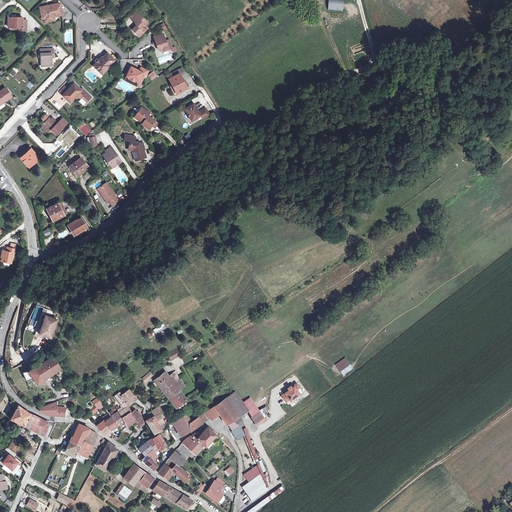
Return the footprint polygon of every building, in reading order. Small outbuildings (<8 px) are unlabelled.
[(59,9),(58,3),(40,7),(41,13),(43,12),(44,18),(44,19),(49,18),(49,17),(54,16),(63,14),(61,8),(59,9)] [(130,17),(133,20),(139,13),(136,11),(130,17)] [(133,20),(136,23),(136,22),(138,23),(137,24),(132,29),(136,33),(137,31),(140,35),(147,28),(144,25),(147,22),(139,13),(133,20)] [(26,20),(22,20),(22,17),(8,17),(8,27),(22,27),(22,30),(26,30),(26,20)] [(162,33),(153,36),(157,49),(161,51),(168,49),(165,40),(162,33)] [(168,49),(173,51),(175,51),(174,47),(172,48),(169,39),(165,40),(168,49)] [(51,53),(53,53),(53,49),(40,49),(41,66),(52,65),(51,57),(51,53)] [(111,65),(110,64),(115,59),(107,52),(102,57),(102,56),(93,65),(102,74),(111,65)] [(70,54),(64,61),(68,64),(74,58),(70,54)] [(126,72),(127,74),(126,76),(129,77),(128,79),(133,81),(140,85),(143,77),(144,77),(147,70),(141,67),(139,71),(130,66),(129,68),(127,69),(126,72)] [(174,94),(186,88),(180,75),(184,72),(182,68),(173,72),(175,76),(169,79),(172,85),(170,86),(174,94)] [(62,95),(70,102),(75,96),(77,97),(82,97),(85,100),(89,95),(80,87),(79,88),(74,83),(68,89),(62,95)] [(59,92),(62,95),(68,89),(65,86),(59,92)] [(0,90),(0,102),(3,100),(4,102),(11,96),(5,87),(0,90)] [(184,108),(191,121),(200,115),(202,118),(209,114),(205,108),(198,112),(193,103),(184,108)] [(141,107),(135,115),(143,121),(142,122),(141,124),(149,129),(151,126),(155,120),(150,117),(147,115),(149,113),(141,107)] [(56,124),(50,119),(45,114),(40,119),(44,122),(42,124),(49,131),(51,129),(56,135),(66,124),(60,119),(57,122),(56,124)] [(155,120),(151,126),(155,129),(159,123),(155,120)] [(85,135),(91,130),(88,126),(82,131),(85,135)] [(142,150),(140,143),(140,142),(134,141),(135,136),(125,134),(124,140),(130,141),(133,141),(132,144),(129,144),(128,149),(132,150),(135,160),(146,157),(144,150),(142,150)] [(103,154),(107,160),(108,159),(113,166),(121,161),(111,147),(105,151),(107,152),(103,154)] [(30,149),(21,157),(29,166),(38,157),(30,149)] [(27,167),(29,166),(21,157),(19,158),(27,167)] [(77,175),(88,167),(81,157),(70,166),(77,175)] [(122,170),(115,173),(119,184),(127,180),(122,170)] [(100,192),(106,202),(108,200),(111,203),(116,199),(117,199),(106,182),(98,187),(101,191),(100,192)] [(60,202),(57,203),(63,215),(66,213),(60,202)] [(63,215),(57,203),(47,208),(53,220),(63,215)] [(78,220),(69,225),(74,234),(75,234),(86,227),(81,218),(78,220)] [(9,247),(6,247),(5,251),(3,250),(0,261),(10,263),(13,252),(14,248),(15,244),(10,243),(9,247)] [(39,334),(45,315),(41,314),(34,335),(44,339),(45,336),(39,334)] [(57,319),(45,315),(39,334),(45,336),(50,338),(57,319)] [(164,324),(153,329),(156,334),(166,328),(164,324)] [(178,348),(167,353),(170,360),(181,355),(178,348)] [(36,366),(35,366),(44,379),(60,369),(53,356),(36,366)] [(344,359),(336,365),(343,374),(351,368),(344,359)] [(43,380),(44,379),(35,366),(34,367),(29,371),(23,372),(26,380),(33,378),(37,384),(43,380)] [(154,379),(169,397),(179,390),(185,385),(179,377),(175,372),(169,376),(166,372),(165,372),(164,372),(154,379)] [(145,382),(150,377),(147,373),(142,379),(143,380),(145,382)] [(279,394),(286,403),(291,400),(292,402),(304,393),(297,382),(279,394)] [(125,408),(128,405),(129,405),(137,399),(133,394),(132,395),(129,390),(121,396),(119,393),(114,397),(121,406),(123,409),(125,408)] [(179,390),(169,397),(177,407),(187,401),(179,390)] [(256,409),(257,408),(250,398),(243,403),(235,391),(226,398),(237,415),(239,417),(247,410),(249,414),(250,413),(256,409)] [(215,405),(206,411),(210,417),(211,418),(220,412),(227,423),(237,415),(226,398),(216,405),(215,405)] [(61,408),(61,406),(57,406),(57,401),(46,405),(41,408),(40,408),(40,409),(40,410),(40,411),(46,414),(64,416),(64,415),(64,408),(61,408)] [(18,405),(16,402),(13,405),(15,407),(16,408),(11,418),(24,424),(30,413),(18,405)] [(101,402),(90,410),(92,415),(98,410),(104,406),(101,402)] [(111,416),(117,425),(124,420),(121,416),(118,411),(117,409),(115,405),(111,407),(113,410),(109,413),(111,416)] [(154,416),(162,412),(159,407),(151,411),(152,413),(154,416)] [(118,411),(121,416),(128,412),(125,408),(123,409),(118,411)] [(134,410),(130,413),(135,420),(136,422),(139,427),(143,423),(141,418),(140,415),(137,412),(134,410)] [(128,412),(121,416),(124,420),(127,425),(135,420),(130,413),(129,411),(128,412)] [(154,416),(147,419),(147,420),(146,420),(147,421),(147,422),(154,432),(160,429),(162,428),(165,426),(168,425),(170,423),(165,415),(163,411),(162,412),(154,416)] [(206,411),(198,417),(202,422),(210,417),(206,411)] [(30,413),(24,424),(43,434),(43,435),(48,422),(38,416),(30,413)] [(106,431),(109,429),(104,420),(111,416),(109,413),(102,417),(103,419),(96,423),(97,424),(96,425),(103,433),(104,433),(106,431)] [(186,414),(182,417),(185,422),(189,430),(189,423),(191,421),(186,414)] [(104,420),(109,429),(110,430),(111,432),(112,434),(115,433),(113,428),(117,425),(111,416),(104,420)] [(182,417),(173,422),(175,425),(177,428),(185,422),(182,417)] [(198,417),(194,420),(197,425),(202,422),(198,417)] [(234,425),(237,423),(235,419),(228,424),(230,428),(233,426),(234,425)] [(189,423),(189,430),(197,425),(194,420),(191,422),(189,423)] [(189,430),(185,422),(177,428),(181,435),(189,430)] [(233,426),(230,428),(232,431),(239,426),(237,423),(234,425),(233,426)] [(79,424),(70,442),(80,446),(89,429),(79,424)] [(197,439),(205,446),(216,434),(208,427),(197,439)] [(97,433),(89,429),(80,446),(77,452),(86,456),(90,448),(92,444),(97,433)] [(158,433),(151,438),(158,448),(158,449),(166,444),(164,441),(163,441),(158,433)] [(195,452),(202,444),(192,434),(186,438),(183,441),(195,452)] [(154,450),(158,448),(151,438),(148,439),(147,440),(152,449),(150,450),(150,451),(147,453),(147,454),(148,455),(151,456),(152,458),(153,457),(157,455),(154,450)] [(147,440),(146,441),(138,447),(144,455),(147,453),(150,451),(150,450),(152,449),(147,440)] [(117,450),(118,449),(108,441),(95,463),(106,469),(117,450)] [(80,446),(70,442),(65,453),(74,457),(77,452),(80,446)] [(175,451),(169,457),(178,464),(183,458),(175,451)] [(2,456),(0,457),(0,463),(2,466),(4,463),(11,469),(18,462),(8,454),(5,458),(2,456)] [(148,455),(147,454),(140,460),(152,470),(157,465),(157,464),(156,463),(152,458),(151,456),(148,455)] [(178,464),(169,457),(165,463),(158,472),(167,478),(173,471),(184,480),(189,474),(177,465),(178,464)] [(139,481),(147,487),(153,478),(134,463),(123,477),(133,484),(137,479),(139,481)] [(228,476),(234,471),(229,466),(224,471),(228,476)] [(242,486),(252,500),(268,489),(262,472),(242,486)] [(147,487),(139,481),(136,486),(144,492),(147,487)] [(185,508),(191,500),(182,494),(169,486),(159,481),(154,488),(153,490),(161,495),(162,494),(185,508)] [(222,494),(219,491),(218,490),(219,489),(219,490),(222,486),(221,486),(217,482),(215,481),(206,493),(217,501),(222,494)] [(122,484),(115,493),(124,499),(130,491),(122,484)] [(282,486),(244,511),(253,511),(285,491),(282,486)] [(67,505),(71,498),(60,492),(56,500),(67,505)] [(30,499),(27,505),(34,509),(38,503),(30,499)] [(191,500),(185,508),(188,509),(194,502),(191,500)]
